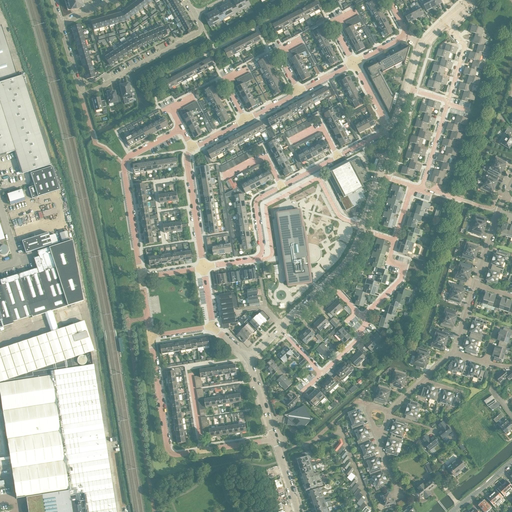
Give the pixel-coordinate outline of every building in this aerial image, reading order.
[(64,0),(65,4),(66,4),(67,10),(70,10),(76,9),(82,7),(81,5),(83,4),(81,0),(64,0)] [(136,2),(133,3),(139,11),(143,8),(138,0),(137,0),(136,2)] [(168,10),(179,4),(176,0),(174,0),(166,5),(168,4),(170,8),(168,10)] [(236,4),(233,5),(238,14),(238,15),(239,15),(239,13),(244,10),(238,0),(236,0),(236,2),(235,2),(236,4)] [(238,0),(244,10),(245,12),(246,11),(245,10),(244,8),(250,5),(247,0),(238,0)] [(371,10),(379,6),(376,0),(366,6),(369,11),(371,10)] [(432,8),(428,1),(427,0),(424,0),(425,1),(422,3),(427,12),(429,11),(428,10),(432,8)] [(429,0),(428,1),(432,8),(432,10),(434,9),(434,7),(437,6),(433,0),(429,0)] [(312,2),(310,3),(315,13),(320,10),(316,2),(313,3),(312,2)] [(418,9),(415,10),(419,17),(419,19),(421,18),(420,16),(424,15),(417,2),(415,4),(418,9)] [(129,7),(134,14),(139,11),(133,3),(129,7)] [(309,15),(315,13),(310,3),(308,4),(308,6),(305,7),(309,15)] [(171,15),(182,9),(179,4),(168,10),(171,15)] [(228,5),(225,6),(231,17),(232,19),(233,18),(232,17),(238,14),(233,5),(231,6),(230,5),(228,6),(228,5)] [(415,19),(419,17),(415,10),(412,5),(410,6),(413,11),(410,13),(413,20),(414,22),(416,21),(415,19)] [(222,11),(220,12),(224,21),(230,18),(231,19),(232,19),(231,17),(225,6),(222,7),(223,9),(221,9),(222,11)] [(371,10),(374,15),(382,11),(379,6),(371,10)] [(124,10),(130,18),(134,14),(129,7),(124,10)] [(304,18),(309,15),(305,7),(302,9),(301,8),(299,9),(304,18)] [(410,22),(413,20),(410,13),(407,8),(405,9),(408,14),(405,16),(409,24),(411,23),(410,22)] [(174,19),(184,13),(182,9),(171,15),(174,19)] [(299,21),(304,18),(299,9),(297,10),(298,11),(294,13),(299,21)] [(121,12),(126,21),(130,18),(124,10),(121,12)] [(374,15),(377,20),(385,16),(382,11),(374,15)] [(214,12),(212,13),(218,25),(223,22),(224,23),(225,22),(224,21),(220,12),(217,13),(217,12),(215,13),(214,12)] [(184,13),(174,19),(176,18),(178,23),(187,18),(184,13)] [(209,18),(206,19),(210,26),(216,23),(217,25),(217,26),(218,26),(218,25),(212,13),(209,14),(210,16),(208,16),(209,18)] [(293,24),(299,21),(294,13),(291,15),(290,13),(288,14),(293,24)] [(288,27),(293,24),(288,14),(286,16),(287,17),(284,19),(288,27)] [(377,20),(380,26),(388,22),(385,16),(377,20)] [(179,29),(190,23),(187,18),(178,23),(181,27),(179,28),(179,29)] [(283,30),(288,27),(284,19),(280,21),(279,19),(277,20),(283,30)] [(283,30),(277,20),(275,21),(276,23),(273,25),(277,33),(283,30)] [(380,26),(383,31),(390,27),(388,22),(380,26)] [(157,26),(162,37),(167,35),(162,23),(157,26)] [(192,28),(190,23),(179,29),(182,34),(184,32),(185,35),(190,32),(189,29),(192,28)] [(72,32),(82,30),(80,24),(71,27),(72,32)] [(470,32),(476,34),(481,35),(483,29),(472,25),(470,32)] [(0,79),(16,75),(1,26),(0,26),(0,79)] [(162,37),(157,26),(152,28),(157,39),(162,37)] [(356,31),(353,26),(351,27),(349,28),(345,30),(348,35),(356,31)] [(390,27),(383,31),(386,37),(393,33),(390,27)] [(157,39),(152,28),(147,30),(152,41),(157,39)] [(317,39),(324,35),(321,29),(314,33),(317,39)] [(152,41),(147,30),(148,32),(143,34),(142,32),(147,43),(152,41)] [(348,35),(351,41),(359,37),(356,31),(348,35)] [(147,43),(142,32),(137,34),(142,45),(147,43)] [(253,33),(251,34),(256,44),(261,41),(257,33),(254,35),(253,33)] [(131,37),(137,48),(142,45),(137,34),(131,37)] [(250,47),(256,44),(251,34),(249,35),(249,37),(246,39),(250,47)] [(473,43),(479,44),(484,46),(486,40),(480,38),(481,35),(476,34),(473,43)] [(317,39),(319,44),(327,40),(324,35),(317,39)] [(137,48),(131,37),(132,39),(127,42),(132,50),(137,48)] [(351,41),(354,46),(362,42),(359,37),(351,41)] [(245,50),(250,47),(246,39),(243,40),(242,39),(240,40),(245,50)] [(239,52),(245,50),(240,40),(238,41),(239,43),(235,44),(239,52)] [(319,44),(322,49),(330,45),(327,40),(319,44)] [(121,43),(128,53),(132,50),(127,42),(123,45),(121,43)] [(362,42),(354,46),(357,52),(365,48),(362,42)] [(117,46),(123,56),(128,53),(121,43),(117,46)] [(234,55),(239,52),(235,44),(232,46),(231,45),(229,46),(234,55)] [(446,44),(444,51),(450,53),(456,54),(458,48),(446,44)] [(479,44),(476,53),(482,55),(483,52),(488,54),(490,48),(484,46),(479,44)] [(322,49),(325,55),(333,51),(330,45),(322,49)] [(113,51),(119,59),(123,56),(117,46),(116,46),(118,48),(113,51)] [(234,55),(229,46),(227,47),(228,48),(224,50),(228,58),(234,55)] [(374,63),(365,68),(384,103),(389,113),(392,105),(395,96),(393,97),(379,71),(381,70),(383,73),(404,62),(405,64),(407,56),(407,55),(410,47),(397,54),(378,64),(376,65),(374,63)] [(448,59),(450,53),(444,51),(438,49),(436,55),(442,57),(448,59)] [(119,59),(113,51),(109,54),(114,62),(119,59)] [(325,55),(328,60),(336,56),(333,51),(325,55)] [(480,62),(482,55),(476,53),(470,52),(468,58),(474,60),(480,62)] [(114,62),(109,54),(104,57),(109,65),(114,62)] [(301,60),(299,55),(297,56),(294,57),(291,59),(294,64),(301,60)] [(336,56),(328,60),(331,66),(339,62),(336,56)] [(442,57),(439,66),(445,68),(451,70),(452,66),(453,63),(447,62),(448,59),(442,57)] [(205,59),(203,60),(208,69),(214,66),(209,58),(206,60),(205,59)] [(261,68),(269,64),(266,58),(258,62),(261,68)] [(203,72),(208,69),(203,60),(201,61),(202,62),(198,64),(203,72)] [(304,66),(301,60),(294,64),(296,70),(304,66)] [(474,60),(471,69),(477,71),(478,68),(483,70),(485,63),(480,62),(474,60)] [(197,75),(203,72),(198,64),(195,66),(195,64),(192,66),(197,75)] [(272,69),(269,64),(261,68),(264,73),(272,69)] [(443,75),(445,68),(439,66),(433,64),(431,71),(438,73),(443,75)] [(192,78),(197,75),(192,66),(190,67),(191,68),(188,70),(192,78)] [(296,70),(299,75),(307,71),(304,66),(296,70)] [(464,74),(469,76),(475,77),(477,71),(471,69),(466,67),(464,74)] [(264,73),(267,79),(275,74),(272,69),(264,73)] [(186,81),(192,78),(188,70),(184,71),(184,70),(181,71),(186,81)] [(181,83),(186,81),(181,71),(179,72),(180,74),(177,75),(181,83)] [(307,71),(299,75),(302,81),(310,77),(307,71)] [(438,73),(435,82),(440,84),(446,85),(448,79),(442,77),(443,75),(438,73)] [(267,79),(270,84),(278,80),(275,74),(267,79)] [(0,155),(15,151),(22,174),(51,165),(22,75),(0,82),(0,155)] [(176,86),(181,83),(177,75),(174,77),(173,76),(171,77),(176,86)] [(345,86),(352,82),(349,76),(342,80),(339,82),(342,88),(345,86)] [(469,76),(467,84),(472,86),(473,83),(479,85),(481,79),(475,77),(469,76)] [(176,86),(171,77),(168,78),(169,79),(166,81),(170,89),(176,86)] [(270,84),(273,89),(281,85),(278,80),(270,84)] [(438,90),(440,84),(435,82),(429,80),(427,86),(433,88),(432,91),(438,93),(438,90)] [(345,86),(347,91),(355,87),(352,82),(345,86)] [(470,92),(472,86),(467,84),(460,83),(458,89),(464,91),(470,92)] [(120,86),(123,97),(124,104),(129,103),(128,99),(133,98),(131,92),(129,93),(127,84),(122,85),(120,86)] [(247,89),(244,84),(243,84),(240,86),(237,87),(240,93),(247,89)] [(281,85),(273,89),(276,95),(284,91),(281,85)] [(208,96),(216,92),(213,87),(205,91),(208,96)] [(332,88),(328,90),(326,87),(321,90),(325,98),(326,100),(335,95),(332,88)] [(347,91),(350,97),(358,93),(355,87),(347,91)] [(250,95),(247,89),(240,93),(243,98),(250,95)] [(108,99),(109,104),(113,103),(113,104),(117,105),(121,104),(119,95),(116,96),(115,91),(112,92),(111,91),(110,90),(107,91),(108,92),(107,92),(108,99)] [(321,90),(315,93),(319,101),(325,98),(321,90)] [(476,94),(470,92),(464,91),(464,93),(461,100),(467,102),(468,99),(474,101),(476,94)] [(208,96),(211,102),(218,97),(216,92),(208,96)] [(315,93),(310,96),(314,103),(319,101),(315,93)] [(350,97),(353,102),(361,98),(358,93),(350,97)] [(243,98),(245,104),(253,100),(250,95),(243,98)] [(310,96),(305,99),(309,106),(314,103),(310,96)] [(211,102),(214,107),(221,103),(218,97),(211,102)] [(99,98),(92,99),(93,103),(92,104),(92,103),(93,108),(93,107),(94,107),(95,111),(102,109),(102,107),(106,107),(104,100),(100,101),(99,98)] [(361,98),(353,102),(356,108),(364,104),(361,98)] [(305,99),(299,101),(303,109),(309,106),(305,99)] [(256,105),(253,100),(245,104),(248,109),(256,105)] [(427,106),(433,108),(439,110),(440,106),(441,104),(429,100),(427,106)] [(299,101),(294,104),(298,112),(303,109),(299,101)] [(224,108),(221,103),(214,107),(216,112),(224,108)] [(294,104),(288,107),(292,115),(298,112),(294,104)] [(366,107),(371,116),(369,117),(369,118),(366,120),(370,128),(376,125),(374,121),(377,120),(370,105),(366,107)] [(430,117),(433,108),(427,106),(424,105),(421,105),(419,111),(425,113),(424,116),(430,117)] [(292,115),(288,107),(289,108),(284,111),(288,119),(293,116),(292,115)] [(216,112),(219,118),(227,114),(224,108),(216,112)] [(332,110),(324,114),(327,119),(335,116),(332,110)] [(284,111),(278,114),(282,121),(288,119),(284,111)] [(193,117),(191,112),(189,113),(186,114),(183,116),(186,121),(193,117)] [(227,114),(219,118),(222,123),(230,119),(227,114)] [(278,114),(273,117),(277,124),(282,121),(278,114)] [(455,122),(461,123),(466,125),(468,119),(457,115),(455,122)] [(335,116),(327,119),(330,125),(338,121),(335,116)] [(436,119),(430,117),(424,116),(423,122),(428,124),(434,125),(436,119)] [(186,121),(189,127),(196,123),(193,117),(186,121)] [(277,124),(273,117),(267,119),(271,126),(268,128),(273,137),(276,136),(271,127),(277,124)] [(365,131),(370,128),(366,120),(365,118),(362,119),(363,121),(361,123),(365,131)] [(159,122),(163,129),(168,126),(164,119),(159,122)] [(425,133),(428,124),(423,122),(417,120),(415,127),(421,128),(420,131),(425,133)] [(261,121),(256,124),(260,132),(265,129),(261,121)] [(338,121),(330,125),(333,130),(340,126),(338,121)] [(157,132),(163,129),(159,122),(153,124),(157,132)] [(458,133),(461,123),(455,122),(454,124),(448,123),(446,129),(452,131),(458,133)] [(189,127),(192,132),(199,128),(196,123),(189,127)] [(365,131),(361,123),(355,126),(359,133),(365,131)] [(152,135),(157,132),(153,124),(148,127),(152,135)] [(254,135),(260,132),(256,124),(250,127),(254,135)] [(340,126),(333,130),(336,136),(343,132),(340,126)] [(148,127),(143,130),(147,138),(152,135),(148,127)] [(250,127),(245,130),(249,138),(254,135),(250,127)] [(511,130),(510,127),(508,128),(505,132),(508,134),(505,139),(502,137),(499,142),(502,143),(501,144),(509,149),(511,144),(511,130)] [(199,128),(192,132),(195,138),(202,134),(199,128)] [(143,130),(137,133),(141,140),(147,138),(143,130)] [(245,130),(240,133),(244,141),(249,138),(245,130)] [(343,132),(336,136),(338,141),(346,137),(348,136),(345,131),(343,132)] [(431,135),(425,133),(420,131),(418,137),(423,139),(429,141),(431,135)] [(452,131),(450,137),(456,139),(461,141),(463,134),(458,133),(452,131)] [(137,133),(132,136),(136,143),(141,140),(137,133)] [(240,133),(234,136),(238,144),(239,146),(245,143),(244,141),(240,133)] [(136,143),(132,136),(126,139),(130,146),(136,143)] [(234,136),(229,139),(233,146),(238,144),(234,136)] [(421,148),(423,139),(418,137),(412,136),(410,142),(416,144),(415,147),(421,148)] [(346,137),(338,141),(341,147),(349,143),(351,142),(350,140),(348,140),(346,137)] [(444,138),(442,144),(442,145),(447,147),(447,146),(453,148),(456,139),(450,137),(449,140),(444,138)] [(229,140),(224,142),(228,150),(229,152),(234,149),(233,146),(229,139),(229,140)] [(271,149),(280,145),(278,142),(277,143),(276,140),(268,144),(271,149)] [(223,153),(228,150),(224,142),(218,145),(223,153)] [(320,145),(324,152),(330,149),(325,142),(320,145)] [(218,145),(213,148),(217,156),(223,153),(218,145)] [(280,145),(271,149),(274,155),(281,151),(279,145),(280,145)] [(320,145),(315,147),(319,155),(324,152),(320,145)] [(445,153),(451,155),(457,156),(459,150),(453,148),(447,146),(447,147),(445,153)] [(315,147),(309,150),(313,158),(319,155),(315,147)] [(426,150),(421,148),(415,147),(413,153),(419,155),(424,156),(426,150)] [(212,159),(217,156),(213,148),(207,151),(212,159)] [(309,150),(304,153),(308,161),(313,158),(309,150)] [(274,155),(276,160),(284,156),(281,151),(274,155)] [(416,164),(419,155),(413,153),(407,151),(405,157),(411,159),(410,162),(416,164)] [(302,164),(308,161),(304,153),(298,156),(302,164)] [(448,163),(451,155),(445,153),(445,156),(439,154),(438,156),(437,160),(442,162),(448,163)] [(276,160),(279,165),(287,161),(284,156),(276,160)] [(496,160),(494,164),(504,169),(506,166),(505,165),(506,164),(505,164),(507,161),(496,156),(494,159),(496,160)] [(330,179),(338,194),(341,192),(344,198),(364,187),(362,184),(371,179),(366,168),(360,157),(331,172),(333,177),(330,179)] [(279,165),(282,171),(290,167),(287,161),(279,165)] [(410,162),(408,168),(414,170),(420,172),(422,165),(416,164),(410,162)] [(441,168),(447,170),(452,171),(454,165),(448,163),(442,162),(441,168)] [(502,173),(504,169),(494,164),(492,163),(488,171),(499,176),(500,174),(501,174),(501,173),(502,173)] [(32,199),(59,190),(52,166),(30,173),(34,186),(28,188),(32,199)] [(290,167),(282,171),(285,176),(293,172),(290,167)] [(414,170),(408,168),(402,167),(400,173),(412,177),(414,170)] [(432,176),(443,180),(447,170),(441,168),(440,171),(434,169),(434,171),(432,176)] [(269,171),(264,174),(268,182),(273,179),(269,171)] [(485,182),(495,187),(497,183),(496,183),(497,181),(496,181),(498,178),(487,173),(486,177),(487,178),(485,182)] [(264,174),(258,177),(262,185),(268,182),(264,174)] [(258,177),(253,180),(257,188),(262,185),(258,177)] [(228,180),(236,196),(244,194),(246,193),(242,186),(238,188),(235,182),(233,183),(231,179),(228,180)] [(236,196),(228,180),(226,182),(229,187),(230,190),(232,188),(233,190),(225,194),(225,197),(235,196),(236,196)] [(253,180),(247,183),(251,190),(257,188),(253,180)] [(495,187),(485,182),(483,186),(482,185),(480,189),(490,194),(492,191),(493,190),(494,190),(495,187)] [(251,190),(247,183),(242,186),(246,193),(251,190)] [(391,199),(399,202),(400,202),(402,195),(401,195),(403,188),(392,185),(391,190),(395,192),(394,196),(392,196),(391,199)] [(341,192),(338,194),(346,211),(360,204),(358,202),(365,198),(363,194),(366,192),(364,187),(344,198),(341,192)] [(7,194),(10,205),(25,200),(22,190),(7,194)] [(387,213),(395,215),(396,215),(398,208),(397,208),(399,202),(391,199),(388,198),(387,203),(391,205),(390,209),(388,209),(387,213)] [(415,214),(422,217),(423,217),(425,213),(423,213),(425,208),(429,209),(431,204),(420,201),(418,208),(417,207),(415,214)] [(300,210),(277,213),(288,286),(311,282),(300,210)] [(395,215),(387,213),(384,212),(383,217),(387,218),(386,223),(384,222),(383,226),(392,229),(394,222),(393,221),(395,215)] [(410,218),(410,220),(408,219),(406,226),(412,228),(415,229),(416,225),(415,224),(416,220),(421,221),(422,217),(415,214),(410,213),(409,218),(410,218)] [(474,225),(485,228),(486,224),(485,224),(486,223),(485,222),(486,219),(475,216),(472,224),(474,225)] [(506,236),(510,224),(507,223),(506,224),(504,223),(501,235),(506,236)] [(485,228),(474,225),(473,229),(471,229),(470,232),(481,236),(482,233),(483,232),(485,228)] [(423,231),(415,229),(412,228),(410,234),(409,234),(407,241),(414,243),(415,243),(416,239),(415,239),(417,234),(421,236),(423,231)] [(60,232),(61,242),(69,240),(67,231),(60,232)] [(22,241),(25,253),(52,245),(48,233),(22,241)] [(208,250),(212,249),(212,247),(211,239),(217,238),(217,236),(206,237),(208,250)] [(376,253),(384,255),(385,256),(387,249),(386,248),(388,242),(377,239),(375,244),(380,245),(379,250),(377,249),(376,253)] [(0,282),(1,285),(0,285),(0,327),(13,323),(13,321),(31,315),(32,317),(45,313),(52,311),(83,301),(72,240),(37,251),(39,256),(33,258),(36,268),(18,274),(0,279),(0,282)] [(413,248),(414,243),(407,241),(404,240),(402,246),(400,246),(398,253),(407,255),(408,252),(412,253),(414,248),(413,248)] [(464,249),(477,253),(478,249),(477,249),(478,248),(477,248),(478,244),(467,241),(464,249)] [(0,247),(0,252),(6,256),(10,247),(2,244),(0,247)] [(465,258),(464,261),(467,262),(468,259),(473,261),(474,258),(475,257),(477,253),(464,249),(462,257),(465,258)] [(493,259),(504,262),(505,258),(507,258),(508,255),(497,251),(496,254),(495,254),(495,256),(494,255),(493,259)] [(384,255),(376,253),(373,252),(371,258),(376,259),(375,263),(373,262),(372,266),(378,268),(381,269),(383,262),(382,262),(384,255)] [(492,267),(503,271),(504,267),(502,267),(504,262),(493,259),(492,262),(493,263),(492,264),(493,265),(492,267)] [(458,271),(470,275),(471,271),(470,271),(471,269),(470,269),(471,266),(472,264),(467,262),(464,261),(465,262),(465,264),(460,262),(458,271)] [(488,275),(499,279),(500,274),(502,274),(503,271),(492,267),(491,270),(490,270),(490,272),(489,272),(488,275)] [(256,279),(255,274),(255,268),(251,269),(252,270),(247,271),(248,281),(253,280),(253,279),(256,279)] [(372,280),(377,281),(377,282),(385,285),(388,278),(386,277),(388,271),(381,269),(378,268),(376,273),(381,275),(379,278),(378,278),(378,277),(373,276),(372,280)] [(248,281),(247,271),(242,271),(242,270),(239,271),(239,272),(240,279),(243,279),(243,281),(242,282),(242,285),(245,285),(245,281),(248,281)] [(460,281),(459,283),(463,284),(464,282),(466,283),(467,279),(468,280),(468,278),(469,278),(470,275),(458,271),(459,271),(458,276),(456,275),(455,279),(460,281)] [(221,275),(222,284),(226,284),(227,287),(230,287),(229,283),(227,284),(227,281),(230,281),(229,273),(229,272),(226,273),(226,274),(221,275)] [(239,272),(234,273),(235,283),(239,282),(240,285),(242,285),(242,282),(243,281),(243,279),(240,279),(239,272)] [(234,273),(229,273),(230,281),(227,281),(227,284),(229,283),(230,287),(232,286),(232,283),(235,283),(234,273)] [(222,284),(221,275),(216,275),(216,274),(213,275),(215,286),(218,286),(218,285),(222,284)] [(499,279),(488,275),(487,278),(487,279),(487,281),(487,284),(498,287),(499,284),(497,283),(499,279)] [(375,289),(377,282),(366,279),(365,284),(370,285),(368,290),(367,289),(366,293),(366,294),(374,296),(377,289),(375,289)] [(451,292),(463,296),(464,292),(464,291),(463,291),(464,288),(462,287),(463,284),(459,283),(458,286),(453,284),(452,288),(454,288),(453,293),(451,292)] [(248,298),(258,297),(257,292),(258,292),(257,289),(247,290),(248,293),(247,293),(248,298)] [(398,295),(396,302),(403,305),(404,305),(405,301),(404,301),(405,296),(410,298),(411,292),(401,289),(399,296),(398,295)] [(364,300),(366,294),(366,293),(355,290),(354,295),(359,296),(357,301),(356,300),(355,304),(363,307),(366,300),(364,300)] [(228,293),(219,295),(223,320),(222,320),(223,329),(229,328),(229,324),(232,323),(236,323),(235,317),(234,309),(237,308),(238,308),(235,292),(231,293),(228,293)] [(463,296),(451,292),(448,300),(459,304),(460,301),(461,301),(461,300),(462,300),(463,296)] [(487,305),(491,295),(488,294),(485,294),(485,295),(482,294),(478,305),(482,306),(483,304),(487,305)] [(491,295),(487,305),(492,307),(495,308),(495,310),(498,300),(495,299),(496,297),(493,296),(494,296),(491,295)] [(258,302),(258,297),(248,298),(249,303),(250,306),(260,305),(259,302),(258,302)] [(498,300),(495,310),(498,311),(499,309),(503,311),(507,300),(504,299),(502,299),(501,301),(498,300)] [(507,300),(503,311),(508,312),(507,314),(511,315),(511,311),(511,303),(511,304),(511,302),(510,301),(507,300)] [(343,308),(336,301),(327,310),(334,317),(343,308)] [(387,314),(395,317),(396,317),(397,313),(395,313),(397,308),(401,309),(403,305),(396,302),(392,301),(391,308),(389,307),(387,314)] [(445,318),(455,321),(456,317),(456,316),(455,316),(456,313),(445,309),(444,313),(446,313),(445,318)] [(52,311),(45,313),(51,333),(58,330),(52,311)] [(253,319),(260,326),(264,323),(270,318),(263,311),(260,313),(259,314),(257,315),(253,319)] [(393,321),(395,317),(387,314),(384,313),(382,320),(381,319),(379,326),(387,329),(389,325),(387,325),(389,320),(393,321)] [(329,323),(323,316),(313,324),(320,331),(329,323)] [(334,317),(332,319),(338,326),(340,324),(334,317)] [(455,321),(445,318),(443,322),(441,322),(440,326),(451,329),(452,326),(453,326),(453,325),(454,325),(455,321)] [(260,326),(253,319),(251,321),(248,319),(246,321),(248,324),(247,324),(249,326),(251,324),(257,330),(257,329),(260,326)] [(330,321),(330,322),(334,326),(336,328),(338,326),(332,319),(332,320),(330,321)] [(471,326),(482,330),(484,325),(485,326),(487,322),(475,319),(475,322),(474,322),(473,323),(472,323),(471,326)] [(244,328),(251,335),(254,331),(255,332),(257,330),(251,324),(249,326),(247,324),(248,324),(246,321),(244,323),(247,325),(244,328)] [(0,349),(0,381),(93,350),(83,322),(58,330),(51,333),(0,349)] [(482,330),(471,326),(470,330),(471,330),(471,332),(470,335),(481,339),(482,335),(481,335),(482,330)] [(500,332),(499,335),(509,338),(511,334),(511,330),(504,327),(503,331),(501,330),(500,332)] [(247,338),(251,335),(244,328),(240,331),(241,331),(236,336),(243,343),(248,339),(247,338)] [(308,328),(308,329),(299,337),(306,344),(315,335),(308,328)] [(337,332),(335,329),(334,329),(333,331),(328,335),(330,337),(335,333),(344,343),(351,337),(342,328),(337,332)] [(434,338),(446,342),(448,338),(447,338),(447,337),(449,331),(442,329),(442,332),(437,330),(434,338)] [(377,333),(364,344),(371,351),(380,343),(382,344),(385,341),(377,333)] [(466,343),(477,346),(479,342),(480,342),(481,339),(470,335),(469,338),(468,340),(467,339),(466,343)] [(499,344),(507,347),(508,343),(509,338),(499,335),(498,338),(498,340),(500,341),(499,344)] [(446,342),(434,338),(431,347),(443,350),(444,347),(445,346),(446,342)] [(316,350),(324,359),(331,352),(323,343),(316,350)] [(477,346),(466,343),(465,346),(466,346),(465,348),(466,348),(465,351),(476,355),(477,351),(476,351),(477,346)] [(369,355),(363,349),(359,344),(356,346),(361,351),(360,351),(350,360),(357,367),(366,358),(369,355)] [(494,351),(504,355),(506,350),(507,347),(499,344),(498,347),(496,347),(495,349),(495,348),(494,351)] [(415,356),(428,360),(429,356),(428,356),(429,355),(428,355),(429,351),(423,349),(424,347),(420,346),(419,348),(418,348),(415,356)] [(300,356),(297,353),(293,349),(291,352),(287,347),(277,355),(284,362),(293,354),(297,358),(300,356)] [(0,396),(1,404),(3,415),(6,436),(9,454),(11,468),(11,469),(63,461),(65,461),(107,454),(100,412),(98,401),(92,365),(77,367),(75,357),(90,352),(93,351),(93,350),(0,381),(0,396)] [(504,355),(494,351),(493,354),(493,355),(492,357),(494,357),(493,360),(502,363),(503,360),(504,355)] [(428,360),(415,356),(413,365),(416,366),(420,367),(424,368),(425,365),(426,364),(428,360)] [(281,372),(286,368),(283,366),(280,369),(271,360),(264,366),(273,376),(279,370),(281,372)] [(456,375),(460,361),(457,360),(457,361),(455,360),(454,362),(451,361),(448,371),(451,372),(451,373),(456,375)] [(461,375),(464,376),(468,366),(464,365),(465,364),(463,363),(464,362),(460,361),(456,375),(457,372),(461,374),(461,375)] [(345,363),(340,367),(346,374),(350,370),(352,371),(354,369),(349,364),(347,365),(345,363)] [(468,376),(473,377),(477,366),(473,365),(473,366),(471,366),(471,367),(468,366),(464,376),(468,377),(468,376)] [(477,366),(473,377),(478,379),(477,380),(481,382),(484,372),(481,371),(481,369),(480,368),(480,367),(477,366)] [(338,374),(335,377),(340,382),(343,380),(348,376),(346,374),(340,367),(335,372),(336,373),(338,374)] [(392,378),(404,381),(406,378),(405,377),(405,376),(406,373),(395,369),(392,378)] [(495,377),(500,383),(506,378),(509,381),(511,377),(511,372),(510,371),(507,374),(506,372),(505,373),(503,370),(495,377)] [(292,384),(284,374),(276,381),(285,390),(292,384)] [(326,381),(333,389),(337,385),(338,385),(340,382),(335,377),(333,379),(331,378),(330,377),(326,381)] [(403,385),(404,381),(392,378),(390,386),(401,389),(402,386),(403,385)] [(333,389),(326,381),(321,385),(324,387),(321,390),(326,395),(329,393),(333,389)] [(376,393),(388,397),(389,393),(389,391),(390,388),(379,384),(376,393)] [(421,396),(429,399),(433,388),(429,387),(429,388),(427,387),(427,389),(424,388),(421,396)] [(437,403),(440,393),(437,392),(438,391),(436,390),(436,389),(433,388),(429,399),(437,401),(437,403)] [(312,393),(320,402),(325,398),(324,396),(325,395),(320,389),(319,391),(317,389),(312,393)] [(294,394),(293,395),(291,392),(284,398),(287,401),(285,402),(291,408),(299,400),(294,394)] [(443,394),(440,393),(437,403),(440,404),(441,403),(445,404),(449,393),(445,392),(445,393),(443,392),(443,394)] [(320,402),(312,393),(307,398),(310,400),(308,401),(313,406),(314,405),(316,406),(320,402)] [(387,400),(388,397),(376,393),(378,393),(376,398),(374,397),(373,401),(384,404),(385,401),(386,402),(386,400),(387,400)] [(452,394),(449,393),(445,404),(454,407),(456,398),(453,397),(454,396),(452,395),(452,394)] [(488,407),(496,402),(492,395),(484,401),(488,407)] [(408,406),(406,409),(417,413),(419,408),(421,409),(422,405),(411,402),(410,405),(409,404),(409,406),(408,406)] [(303,406),(301,407),(286,415),(285,415),(285,416),(286,417),(288,418),(287,425),(296,426),(300,430),(299,431),(310,420),(312,420),(312,418),(311,418),(303,405),(303,406)] [(416,417),(417,413),(406,409),(405,413),(406,413),(406,415),(405,418),(416,422),(418,418),(416,417)] [(348,413),(351,421),(361,416),(360,413),(359,414),(359,412),(357,412),(356,410),(348,413)] [(505,419),(502,422),(500,420),(503,417),(500,413),(497,416),(510,432),(511,430),(511,426),(507,421),(505,419)] [(351,426),(352,429),(363,425),(362,422),(363,422),(362,420),(363,420),(361,416),(351,421),(352,425),(351,426)] [(506,435),(510,432),(497,416),(493,420),(496,423),(498,421),(500,424),(498,426),(500,427),(506,435)] [(393,424),(392,428),(403,431),(404,427),(406,427),(407,423),(396,420),(395,423),(394,423),(394,425),(393,424)] [(446,426),(442,421),(438,425),(441,430),(438,433),(443,439),(452,432),(447,426),(446,426)] [(355,431),(357,436),(367,432),(366,428),(365,429),(364,427),(363,425),(352,429),(353,432),(355,431)] [(392,433),(391,436),(402,440),(403,436),(401,436),(403,431),(392,428),(391,431),(392,431),(391,433),(392,433)] [(369,435),(367,432),(357,436),(358,440),(357,441),(358,444),(369,440),(368,437),(368,435),(369,435)] [(429,450),(438,443),(433,437),(430,439),(426,434),(421,438),(425,443),(424,444),(429,450)] [(388,440),(387,444),(398,447),(399,443),(401,443),(402,440),(391,436),(390,439),(389,439),(389,441),(388,440)] [(370,443),(369,440),(358,444),(359,447),(361,447),(363,451),(373,447),(372,444),(371,444),(370,442),(370,443)] [(387,449),(386,453),(397,456),(398,452),(396,452),(398,447),(387,444),(386,447),(387,448),(386,449),(387,449)] [(375,450),(373,447),(363,451),(364,456),(363,456),(364,459),(375,455),(374,453),(374,451),(375,450)] [(115,511),(107,454),(65,461),(69,490),(72,511),(115,511)] [(349,457),(346,455),(343,459),(341,461),(344,464),(349,457)] [(376,458),(375,455),(364,459),(365,463),(367,462),(368,467),(379,462),(378,459),(377,459),(376,458)] [(298,465),(310,461),(315,459),(314,457),(309,459),(308,456),(297,460),(298,465)] [(467,470),(458,459),(447,468),(454,476),(460,471),(459,470),(464,466),(467,470)] [(63,461),(11,469),(16,498),(26,497),(69,490),(65,461),(63,461)] [(298,465),(300,470),(316,464),(316,462),(311,464),(310,461),(298,465)] [(380,466),(379,462),(368,467),(370,471),(369,472),(370,475),(381,471),(380,468),(380,466)] [(430,462),(425,464),(429,474),(434,472),(430,462)] [(300,470),(302,475),(313,471),(318,469),(317,467),(316,464),(300,470)] [(348,476),(354,469),(351,467),(345,473),(348,476)] [(355,472),(354,469),(352,471),(347,478),(349,480),(355,472)] [(302,475),(303,480),(315,476),(319,474),(319,472),(314,474),(313,471),(302,475)] [(382,473),(381,471),(370,475),(371,478),(373,477),(374,482),(385,478),(384,474),(383,475),(382,473)] [(303,480),(305,484),(316,481),(321,479),(320,477),(316,479),(315,476),(303,480)] [(386,481),(385,478),(374,482),(376,486),(374,487),(376,490),(385,486),(384,484),(386,483),(385,481),(386,481)] [(425,496),(426,497),(429,494),(428,494),(429,493),(428,491),(430,489),(430,490),(436,485),(431,480),(424,486),(425,486),(424,487),(423,486),(422,486),(419,488),(419,489),(418,489),(419,491),(418,491),(415,493),(419,498),(422,496),(423,495),(424,497),(425,496)] [(316,481),(305,484),(307,490),(323,484),(322,482),(317,483),(316,481)] [(505,482),(502,484),(509,492),(511,489),(511,486),(507,481),(505,482)] [(499,488),(498,489),(505,496),(509,492),(502,484),(499,487),(499,488)] [(311,496),(323,493),(327,491),(326,489),(322,490),(321,488),(309,491),(311,496)] [(72,511),(69,490),(26,497),(26,500),(27,511),(72,511)] [(491,494),(498,502),(503,498),(496,490),(491,494)] [(311,496),(313,501),(324,498),(329,496),(328,494),(324,496),(323,493),(311,496)] [(359,493),(356,497),(354,498),(358,502),(361,498),(363,496),(359,493)] [(387,507),(395,504),(393,499),(390,501),(389,498),(390,497),(388,493),(383,495),(382,493),(377,495),(380,501),(382,500),(384,506),(387,505),(387,507)] [(498,502),(491,494),(486,498),(494,507),(498,502)] [(313,501),(314,506),(329,502),(330,501),(330,499),(325,500),(324,498),(313,501)] [(360,507),(363,503),(365,501),(361,498),(358,502),(356,504),(360,507)] [(484,511),(486,511),(491,508),(487,503),(487,502),(485,500),(482,502),(481,502),(478,505),(484,511)] [(330,504),(329,502),(314,506),(316,511),(332,506),(331,504),(330,504)] [(358,508),(362,511),(365,507),(367,506),(363,503),(360,507),(358,508)]
